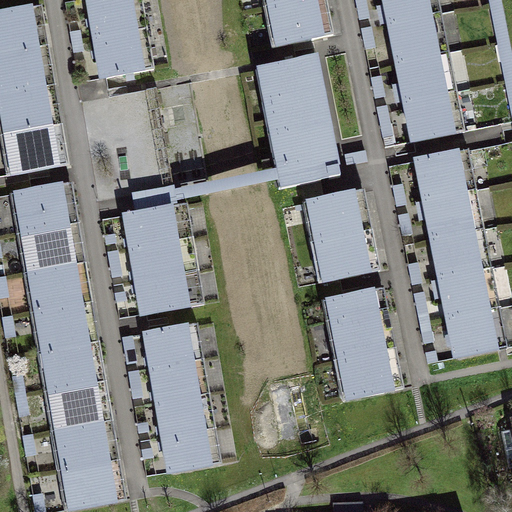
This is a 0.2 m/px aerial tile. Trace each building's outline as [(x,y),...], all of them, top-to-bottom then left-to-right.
[(141,0),(84,0),(88,25),(145,16),(141,0)] [(326,0),(260,0),(271,51),(334,38),(326,0)] [(379,0),(382,11),(438,0),(379,0)] [(438,0),(382,11),(395,75),(451,65),(438,0)] [(31,12),(0,17),(0,57),(37,51),(31,12)] [(145,16),(88,25),(93,51),(149,42),(145,16)] [(149,42),(93,51),(97,78),(153,68),(149,42)] [(37,51),(0,57),(0,97),(44,90),(37,51)] [(319,54),(256,67),(280,186),(342,173),(319,54)] [(451,65),(395,75),(407,140),(464,129),(451,65)] [(44,90),(0,97),(0,137),(50,129),(44,90)] [(50,129),(0,137),(0,176),(57,167),(50,129)] [(470,153),(406,165),(419,231),(483,218),(470,153)] [(61,190),(0,200),(0,239),(0,240),(67,229),(61,190)] [(362,192),(297,205),(313,283),(377,271),(362,192)] [(187,206),(121,217),(127,250),(193,239),(187,206)] [(483,218),(419,231),(432,296),(495,284),(483,218)] [(67,229),(0,240),(7,279),(74,268),(67,229)] [(193,239),(127,250),(132,282),(198,271),(193,239)] [(74,268),(7,279),(13,318),(80,306),(74,268)] [(198,271),(132,282),(138,314),(204,303),(198,271)] [(495,284),(432,296),(445,362),(508,349),(495,284)] [(380,291),(319,303),(338,401),(399,389),(380,291)] [(80,306),(13,318),(20,356),(87,345),(80,306)] [(199,323),(142,332),(148,367),(205,357),(199,323)] [(87,345),(20,356),(26,395),(93,384),(87,345)] [(205,357),(148,367),(154,401),(211,392),(205,357)] [(93,384),(26,395),(33,434),(100,423),(93,384)] [(211,392),(154,401),(160,436),(216,427),(211,392)] [(511,417),(493,422),(505,479),(511,477),(511,417)] [(100,423),(33,434),(39,473),(106,461),(100,423)] [(216,427),(160,436),(166,471),(222,461),(216,427)] [(106,461),(39,473),(46,511),(113,500),(106,461)]
